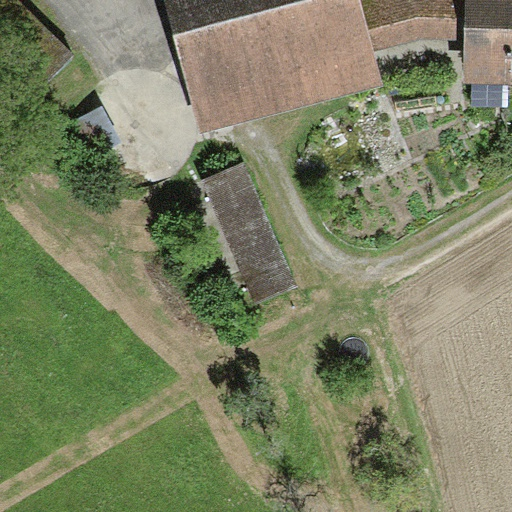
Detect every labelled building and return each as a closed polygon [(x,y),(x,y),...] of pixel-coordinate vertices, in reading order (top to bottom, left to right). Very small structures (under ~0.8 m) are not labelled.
[(8,0),(0,0),(0,70),(32,103),(72,64),(8,0)] [(162,0),(199,138),(381,91),(373,59),(356,0),(162,0)] [(356,0),(373,59),(417,46),(464,46),(463,0),(356,0)] [(511,0),(463,0),(464,46),(464,93),(511,92),(511,0)] [(244,307),(300,289),(264,178),(208,197),(244,307)]
